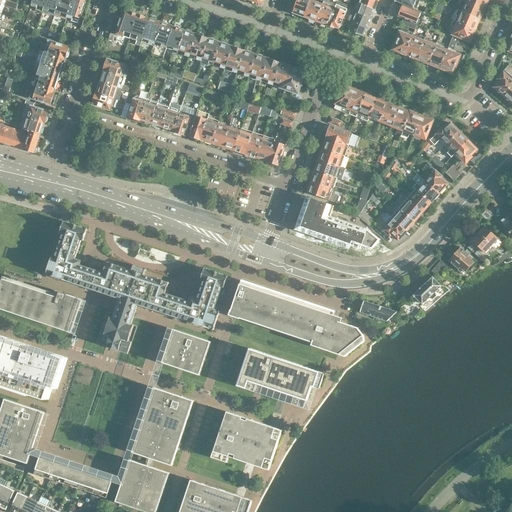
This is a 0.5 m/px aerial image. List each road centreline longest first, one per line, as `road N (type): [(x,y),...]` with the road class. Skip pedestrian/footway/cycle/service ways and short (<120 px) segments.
road 1 (primary): [(267,252),(332,274),(381,274),(424,248),(511,154)]
road 2 (primary): [(267,252),(0,165)]
road 3 (residential): [(286,184),(67,113)]
road 4 (residential): [(286,184),(332,51)]
